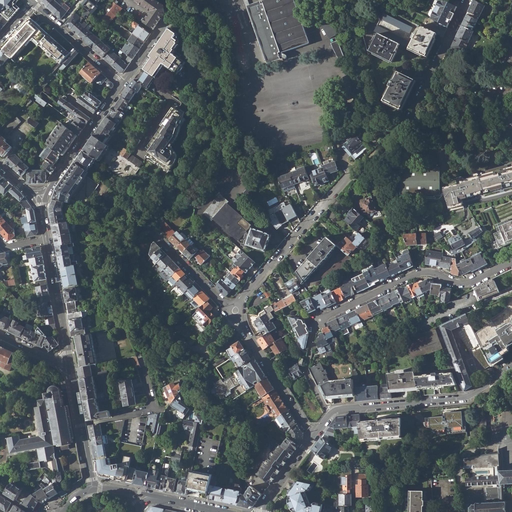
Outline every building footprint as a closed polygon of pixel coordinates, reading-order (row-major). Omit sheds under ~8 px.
[(15,0),(3,13),(2,12),(0,14),(8,21),(24,4),(19,0),(15,0)] [(43,0),(41,3),(55,15),(60,20),(70,9),(65,4),(62,7),(57,3),(59,1),(57,0),(43,0)] [(85,0),(81,5),(87,10),(88,12),(90,13),(96,6),(89,0),(85,0)] [(150,12),(150,13),(155,17),(156,14),(162,18),(166,13),(165,7),(155,0),(132,0),(135,2),(134,2),(138,5),(139,5),(150,12)] [(244,0),(243,0),(258,43),(258,42),(252,24),(244,0)] [(244,0),(252,24),(254,23),(249,8),(250,7),(247,0),(244,0)] [(261,0),(263,4),(280,53),(309,43),(293,0),(261,0)] [(307,0),(318,18),(326,13),(318,0),(307,0)] [(442,0),(439,0),(430,20),(447,28),(457,7),(442,0)] [(479,0),(473,0),(468,12),(479,18),(484,6),(483,5),(485,2),(479,0)] [(112,8),(119,13),(122,9),(116,4),(114,6),(112,8)] [(280,53),(263,4),(260,5),(260,4),(250,7),(249,8),(254,23),(252,24),(258,42),(264,60),(266,59),(267,62),(278,58),(278,57),(277,54),(280,53)] [(109,12),(115,17),(119,13),(112,8),(112,9),(109,12)] [(80,18),(77,21),(79,22),(88,12),(87,10),(80,18)] [(106,15),(112,20),(115,17),(109,12),(106,15)] [(462,25),(473,31),(479,18),(468,12),(462,25)] [(0,30),(8,21),(0,14),(0,13),(0,30)] [(74,13),(66,23),(66,25),(70,29),(77,21),(80,18),(74,13)] [(143,23),(150,29),(154,24),(156,26),(162,18),(156,14),(155,17),(150,13),(143,23)] [(380,20),(408,33),(411,28),(382,14),(380,20)] [(103,19),(109,23),(112,20),(106,15),(103,19)] [(318,19),(329,38),(337,34),(326,15),(318,19)] [(29,17),(0,49),(10,58),(11,60),(16,54),(24,45),(26,47),(31,41),(32,41),(34,39),(39,44),(48,34),(29,17)] [(436,34),(442,37),(447,28),(430,20),(429,19),(425,28),(436,34)] [(82,25),(79,22),(77,21),(70,29),(78,36),(85,28),(87,26),(84,23),(82,25)] [(136,37),(144,44),(150,34),(134,23),(133,25),(133,28),(134,28),(132,31),(134,33),(133,35),(136,37)] [(462,25),(451,48),(454,50),(458,49),(460,46),(468,49),(470,43),(469,42),(474,31),(473,31),(462,25)] [(369,52),(392,63),(401,45),(408,48),(411,43),(376,26),(373,32),(378,34),(369,52)] [(410,49),(426,57),(436,34),(425,28),(419,26),(418,27),(420,28),(416,36),(413,35),(411,39),(414,40),(410,49)] [(78,36),(84,41),(91,33),(85,28),(78,36)] [(156,78),(157,79),(165,67),(177,75),(185,63),(179,59),(181,56),(176,52),(180,46),(178,45),(180,41),(176,39),(179,35),(170,28),(141,68),(146,72),(156,78)] [(84,41),(93,49),(100,41),(91,33),(84,41)] [(23,62),(45,82),(52,74),(55,70),(60,65),(62,63),(70,54),(48,34),(38,46),(23,62)] [(130,43),(139,50),(144,44),(136,37),(133,35),(131,38),(128,36),(125,40),(130,43)] [(93,49),(99,54),(106,46),(107,44),(105,42),(104,44),(102,43),(104,41),(102,39),(100,41),(93,49)] [(130,43),(126,49),(125,51),(123,49),(124,48),(123,46),(119,51),(128,57),(132,60),(139,50),(130,43)] [(24,45),(16,54),(18,56),(26,47),(24,45)] [(99,54),(103,58),(110,50),(106,46),(99,54)] [(3,66),(10,58),(0,49),(0,63),(2,65),(3,66)] [(70,54),(62,63),(66,66),(67,67),(79,53),(75,49),(70,54)] [(103,58),(112,66),(119,58),(110,50),(103,58)] [(112,66),(120,73),(123,73),(132,60),(128,57),(124,63),(119,58),(112,66)] [(494,68),(509,75),(511,68),(511,67),(497,61),(494,68)] [(89,81),(92,84),(97,79),(102,73),(89,62),(80,74),(89,82),(89,81)] [(143,86),(148,90),(156,78),(146,72),(138,83),(143,86)] [(384,102),(400,110),(414,80),(397,72),(392,83),(391,82),(389,87),(391,88),(384,102)] [(102,84),(104,81),(107,78),(102,73),(97,79),(102,84)] [(47,84),(55,76),(52,74),(45,82),(47,84)] [(113,83),(107,78),(104,81),(107,84),(106,85),(107,87),(109,89),(112,89),(113,86),(113,83)] [(136,93),(137,93),(143,86),(138,83),(133,80),(128,87),(136,93)] [(39,88),(42,90),(47,84),(45,82),(39,88)] [(129,103),(134,96),(136,93),(128,87),(121,97),(129,103)] [(82,96),(98,107),(102,102),(86,91),(82,96)] [(59,103),(64,107),(68,102),(65,100),(66,98),(64,96),(63,97),(61,95),(59,98),(62,99),(59,103)] [(32,96),(31,97),(32,97),(33,100),(32,101),(38,105),(37,106),(51,116),(56,110),(47,103),(44,107),(35,101),(36,99),(33,97),(32,96)] [(78,102),(94,114),(98,107),(82,96),(78,102)] [(113,107),(122,113),(129,103),(121,97),(113,107)] [(64,107),(75,115),(78,110),(68,102),(64,107)] [(164,102),(137,139),(140,141),(166,104),(164,102)] [(116,124),(118,125),(122,119),(122,117),(123,115),(122,113),(113,107),(107,117),(116,124)] [(178,138),(184,116),(179,112),(176,109),(175,110),(173,109),(164,122),(165,122),(161,127),(163,128),(160,131),(161,132),(158,136),(157,135),(151,143),(152,144),(149,148),(150,150),(148,153),(148,154),(145,158),(155,165),(156,163),(164,169),(165,168),(170,171),(176,161),(177,156),(175,154),(168,148),(176,136),(178,138)] [(75,115),(87,124),(90,118),(78,110),(75,115)] [(75,115),(71,112),(67,118),(71,121),(83,129),(87,124),(75,115)] [(4,130),(8,134),(21,121),(16,117),(4,130)] [(111,135),(116,128),(114,127),(116,124),(107,117),(101,125),(100,127),(111,135)] [(39,123),(33,119),(29,123),(35,128),(39,123)] [(492,126),(492,124),(490,121),(488,120),(485,119),(483,119),(480,120),(478,121),(476,123),(476,126),(476,129),(477,131),(479,133),(481,135),(484,135),(486,135),(489,133),(491,131),(492,129),(492,126)] [(71,121),(66,127),(69,129),(70,130),(77,134),(78,136),(83,129),(71,121)] [(59,154),(61,156),(77,134),(70,130),(69,129),(66,127),(61,123),(46,145),(49,147),(55,151),(59,154)] [(93,136),(105,144),(110,136),(111,135),(100,127),(93,136)] [(0,153),(4,157),(12,147),(5,141),(5,140),(4,138),(2,138),(0,136),(0,153)] [(96,159),(129,183),(132,179),(140,168),(138,167),(127,159),(120,154),(105,144),(93,136),(83,150),(96,159)] [(351,158),(355,161),(371,147),(363,139),(361,141),(359,139),(357,141),(356,140),(353,143),(351,141),(345,146),(351,158)] [(47,160),(53,165),(55,162),(56,160),(55,160),(59,154),(55,151),(49,147),(44,153),(42,150),(38,155),(47,160)] [(124,149),(120,154),(127,159),(130,154),(124,149)] [(75,162),(87,171),(96,159),(83,150),(75,162)] [(5,162),(14,170),(22,161),(14,154),(15,152),(14,151),(5,162)] [(233,158),(234,166),(264,159),(262,152),(233,158)] [(127,159),(138,167),(142,162),(130,154),(127,159)] [(42,168),(51,174),(56,167),(53,165),(47,160),(42,168)] [(14,170),(21,176),(29,168),(22,161),(14,170)] [(64,203),(91,209),(96,202),(90,197),(99,184),(85,175),(87,171),(75,162),(56,188),(52,200),(64,203)] [(323,168),(326,174),(337,170),(334,162),(323,166),(323,168)] [(407,166),(400,166),(399,193),(443,193),(443,188),(440,188),(438,188),(438,167),(407,166)] [(290,173),(294,184),(308,179),(305,168),(304,167),(297,170),(297,171),(290,173)] [(313,179),(315,185),(328,180),(326,174),(323,168),(310,172),(308,167),(305,168),(308,179),(309,180),(313,179)] [(28,182),(30,184),(37,184),(36,171),(29,171),(27,173),(28,182)] [(36,171),(37,184),(44,183),(46,181),(46,173),(43,171),(36,171)] [(278,177),(282,188),(294,184),(290,173),(278,177)] [(443,188),(449,208),(461,205),(460,198),(511,184),(511,173),(480,182),(479,179),(443,188)] [(480,175),(459,181),(459,184),(480,178),(480,175)] [(0,191),(4,195),(13,185),(3,177),(0,181),(0,191)] [(19,202),(21,205),(27,201),(21,192),(14,187),(10,192),(20,201),(19,202)] [(103,198),(108,202),(116,192),(110,188),(103,198)] [(360,202),(363,215),(366,214),(368,214),(368,215),(370,215),(373,215),(374,213),(373,212),(377,211),(374,203),(374,202),(373,202),(371,196),(361,200),(360,202)] [(49,210),(51,225),(64,223),(63,209),(64,203),(52,200),(49,210)] [(21,218),(22,224),(36,221),(34,210),(27,201),(21,205),(23,208),(25,207),(27,210),(28,217),(21,218)] [(245,245),(265,251),(270,235),(263,233),(259,231),(258,231),(251,229),(252,227),(226,204),(212,219),(241,244),(243,242),(245,245)] [(275,212),(269,216),(266,217),(277,230),(282,226),(281,224),(288,221),(282,210),(281,204),(275,211),(275,212)] [(282,210),(288,221),(297,216),(291,205),(282,210)] [(344,221),(356,231),(362,224),(360,222),(364,217),(353,208),(349,213),(350,215),(344,221)] [(416,217),(418,220),(428,214),(427,212),(416,217)] [(401,225),(402,228),(415,221),(415,218),(404,223),(401,225)] [(156,226),(170,235),(175,228),(161,219),(156,226)] [(25,227),(27,237),(36,235),(38,232),(36,221),(22,224),(23,228),(25,227)] [(0,228),(0,231),(8,240),(10,240),(12,237),(13,238),(13,239),(16,239),(14,230),(13,230),(7,222),(0,228)] [(51,225),(54,239),(70,236),(70,234),(67,222),(64,223),(51,225)] [(498,241),(499,245),(511,240),(511,222),(503,226),(500,227),(502,232),(495,235),(498,241)] [(386,236),(387,239),(402,228),(401,225),(386,236)] [(469,233),(471,236),(473,239),(483,231),(485,233),(488,232),(485,226),(481,228),(480,227),(469,233)] [(169,240),(176,248),(185,239),(177,232),(169,240)] [(357,246),(362,250),(370,242),(359,233),(355,238),(356,238),(353,242),(357,246)] [(404,234),(407,245),(418,244),(416,234),(416,233),(404,234)] [(416,234),(418,244),(427,243),(426,233),(416,234)] [(451,245),(451,244),(462,238),(459,234),(454,237),(453,236),(449,238),(448,240),(451,245)] [(54,239),(55,247),(71,244),(70,236),(54,239)] [(471,236),(464,241),(466,245),(467,247),(475,241),(473,239),(471,236)] [(299,279),(303,285),(324,260),(325,260),(328,257),(327,256),(337,245),(335,244),(327,237),(295,274),(299,279)] [(337,245),(348,255),(351,251),(352,252),(357,246),(353,242),(346,237),(342,242),(341,242),(338,240),(335,244),(337,245)] [(464,241),(462,238),(451,244),(454,250),(458,248),(460,252),(462,252),(464,250),(462,247),(466,245),(464,241)] [(176,248),(183,254),(191,245),(185,239),(176,248)] [(511,240),(499,245),(498,241),(495,243),(498,249),(511,243),(511,240)] [(149,254),(152,257),(160,249),(154,242),(152,244),(149,254)] [(55,247),(57,258),(70,255),(68,248),(72,247),(74,247),(74,243),(71,244),(55,247)] [(183,254),(189,260),(197,252),(191,245),(183,254)] [(27,250),(29,260),(29,259),(42,257),(41,247),(27,250)] [(440,267),(450,269),(452,259),(452,254),(449,253),(444,248),(442,253),(442,254),(444,254),(448,255),(448,258),(443,257),(442,256),(440,266),(440,267)] [(151,257),(152,258),(156,263),(165,254),(160,249),(152,257),(151,257)] [(194,257),(201,265),(209,257),(202,249),(194,257)] [(255,263),(240,250),(231,260),(238,266),(245,272),(246,273),(255,263)] [(399,262),(403,271),(413,266),(408,250),(404,252),(403,254),(396,257),(399,262)] [(425,264),(440,266),(442,256),(442,254),(442,253),(426,250),(425,264)] [(471,270),(472,272),(487,264),(481,252),(477,254),(477,255),(466,260),(471,270)] [(0,268),(2,267),(4,265),(11,264),(11,260),(9,253),(0,254),(0,268)] [(156,263),(163,270),(172,261),(165,254),(156,263)] [(57,258),(59,269),(75,266),(78,265),(77,261),(74,261),(74,260),(73,255),(70,255),(57,258)] [(321,275),(324,281),(325,280),(354,259),(349,255),(321,275)] [(38,282),(39,287),(47,285),(42,257),(29,259),(30,266),(32,265),(35,282),(38,282)] [(457,264),(456,259),(452,259),(450,269),(449,272),(459,275),(462,275),(457,264)] [(461,262),(457,264),(462,275),(471,270),(466,260),(461,262)] [(163,270),(170,277),(179,269),(172,261),(163,270)] [(391,266),(387,268),(391,275),(391,276),(403,271),(399,262),(394,264),(393,263),(390,264),(391,266)] [(385,264),(375,269),(380,280),(380,281),(387,278),(386,277),(391,275),(387,268),(385,264)] [(59,269),(63,288),(74,285),(78,285),(75,266),(59,269)] [(232,273),(240,280),(243,277),(242,276),(245,272),(238,266),(235,269),(231,273),(232,273)] [(375,269),(374,266),(367,269),(368,270),(363,272),(366,277),(370,287),(376,284),(375,283),(380,280),(375,269)] [(170,277),(176,283),(185,275),(179,269),(170,277)] [(224,282),(232,289),(240,280),(232,273),(224,282)] [(175,284),(184,293),(194,283),(185,275),(176,283),(175,284)] [(212,284),(225,297),(232,289),(224,282),(222,280),(219,277),(212,284)] [(353,283),(358,293),(370,287),(366,277),(353,283)] [(292,295),(294,298),(298,295),(300,298),(308,293),(303,285),(299,287),(295,282),(293,279),(285,284),(290,292),(292,295)] [(418,283),(423,293),(432,289),(433,283),(433,282),(430,281),(430,282),(429,283),(427,279),(423,281),(422,280),(421,280),(420,281),(420,283),(418,283)] [(478,301),(496,293),(491,279),(473,288),(478,301)] [(340,287),(345,297),(350,294),(351,295),(358,293),(353,283),(352,280),(340,286),(340,287)] [(412,297),(413,298),(418,296),(419,298),(424,295),(423,293),(418,283),(417,280),(411,283),(410,281),(406,283),(406,285),(412,297)] [(189,297),(192,300),(193,299),(201,291),(194,283),(184,293),(188,298),(189,297)] [(431,294),(440,296),(440,295),(441,287),(442,285),(433,283),(432,289),(431,294)] [(36,288),(39,303),(50,302),(47,285),(39,287),(36,288)] [(63,288),(68,315),(80,312),(79,308),(76,308),(75,301),(78,300),(76,288),(75,288),(74,285),(63,288)] [(400,301),(401,303),(412,297),(406,285),(401,287),(401,286),(394,288),(395,290),(400,301)] [(331,292),(336,303),(346,298),(345,297),(340,287),(331,292)] [(441,299),(445,302),(450,300),(451,288),(441,287),(440,295),(442,296),(441,299)] [(387,295),(392,305),(400,301),(395,290),(387,295)] [(193,299),(201,307),(207,302),(210,299),(201,291),(193,299)] [(282,299),(283,301),(292,295),(290,292),(282,298),(282,299)] [(322,296),(327,307),(336,303),(331,292),(322,296)] [(311,299),(316,310),(321,308),(322,310),(327,307),(322,296),(321,294),(311,299)] [(294,298),(292,295),(283,301),(287,306),(296,301),(294,298)] [(378,299),(383,310),(392,306),(392,305),(387,295),(378,299)] [(301,302),(309,313),(316,310),(311,299),(310,298),(301,302)] [(191,301),(199,310),(201,307),(193,299),(192,300),(191,301)] [(271,305),(276,312),(287,306),(283,301),(282,299),(276,303),(275,302),(271,305)] [(368,304),(373,315),(383,310),(378,299),(368,304)] [(490,319),(507,346),(511,343),(511,304),(509,299),(502,312),(490,319)] [(205,330),(214,319),(207,312),(212,307),(207,302),(201,307),(199,310),(192,317),(205,330)] [(356,310),(361,320),(364,319),(365,320),(374,315),(373,315),(368,304),(356,310)] [(40,307),(41,317),(44,316),(53,315),(51,305),(40,307)] [(253,322),(262,337),(269,333),(282,324),(283,323),(276,312),(271,305),(264,310),(265,311),(262,313),(262,314),(256,319),(256,320),(253,322)] [(351,325),(357,323),(361,321),(361,320),(356,310),(346,315),(351,325)] [(0,314),(0,327),(4,330),(9,319),(5,317),(7,313),(2,311),(0,314)] [(91,334),(93,334),(91,328),(84,329),(82,318),(83,318),(82,312),(80,312),(68,315),(72,338),(75,337),(91,334)] [(464,391),(465,391),(469,389),(473,386),(451,330),(462,325),(469,321),(465,314),(440,326),(464,391)] [(44,316),(46,325),(49,325),(54,324),(53,315),(44,316)] [(341,328),(344,335),(349,332),(347,327),(351,325),(346,315),(337,319),(341,328)] [(296,334),(298,338),(307,334),(308,333),(309,331),(304,321),(304,320),(301,320),(293,318),(288,317),(296,334)] [(329,327),(331,333),(341,328),(337,319),(327,324),(329,327)] [(475,334),(491,366),(504,358),(502,354),(509,349),(507,346),(490,319),(485,323),(487,326),(475,334)] [(14,320),(12,325),(8,332),(20,337),(25,328),(18,324),(19,323),(14,320)] [(469,321),(462,325),(475,357),(486,369),(491,366),(475,334),(469,321)] [(31,343),(35,333),(31,331),(33,327),(27,324),(25,328),(20,337),(31,343)] [(35,333),(41,336),(45,337),(41,331),(40,329),(38,326),(35,333)] [(323,332),(328,343),(335,340),(331,333),(329,327),(322,330),(323,332)] [(406,340),(411,361),(442,349),(435,329),(406,340)] [(75,337),(81,368),(95,365),(96,365),(116,361),(111,330),(93,334),(91,334),(75,337)] [(335,356),(329,343),(328,343),(323,332),(319,335),(320,338),(317,339),(319,342),(317,343),(319,348),(324,345),(326,351),(325,352),(329,359),(335,356)] [(275,342),(269,333),(262,337),(257,340),(263,350),(270,345),(275,342)] [(298,338),(303,349),(306,347),(308,335),(307,334),(298,338)] [(46,338),(45,337),(41,336),(36,345),(42,348),(46,341),(48,340),(46,338)] [(46,341),(42,348),(50,352),(58,345),(58,344),(51,337),(46,338),(48,340),(46,341)] [(270,345),(277,355),(287,348),(280,338),(275,342),(270,345)] [(232,348),(228,350),(227,352),(225,353),(229,359),(231,358),(233,356),(244,350),(238,342),(231,347),(232,348)] [(294,346),(301,357),(303,354),(297,344),(294,346)] [(0,365),(0,366),(10,371),(15,362),(10,360),(13,353),(0,346),(0,360),(2,361),(0,365)] [(244,350),(233,356),(239,365),(237,367),(232,369),(235,373),(241,369),(240,366),(250,359),(244,350)] [(224,358),(214,363),(216,367),(226,361),(224,358)] [(241,369),(235,373),(224,380),(223,379),(214,384),(216,387),(215,387),(217,392),(220,395),(221,395),(222,396),(231,391),(230,390),(240,383),(242,386),(244,385),(247,390),(254,386),(267,378),(255,360),(241,369)] [(309,369),(327,404),(334,404),(333,397),(354,394),(353,386),(352,371),(351,361),(325,371),(321,363),(309,369)] [(287,369),(294,380),(303,374),(297,363),(287,369)] [(77,369),(79,379),(93,377),(99,375),(107,374),(116,372),(115,369),(96,373),(95,368),(96,367),(95,365),(81,368),(77,369)] [(390,387),(390,390),(419,388),(416,376),(414,372),(405,372),(405,371),(396,372),(396,373),(388,374),(390,387)] [(419,388),(421,395),(435,394),(434,388),(445,387),(445,386),(456,385),(451,373),(445,374),(445,373),(441,373),(441,374),(437,374),(433,374),(433,375),(428,375),(428,374),(424,375),(424,376),(416,376),(419,388)] [(107,374),(99,375),(101,384),(101,386),(105,385),(105,386),(109,385),(107,374)] [(95,385),(93,377),(79,379),(83,401),(102,398),(107,397),(105,386),(105,385),(101,386),(103,394),(97,395),(95,387),(95,385)] [(254,386),(262,397),(274,389),(267,378),(254,386)] [(119,382),(124,407),(136,404),(131,380),(119,382)] [(163,388),(170,404),(182,388),(182,387),(180,388),(178,383),(174,385),(173,383),(163,388)] [(48,409),(55,445),(59,445),(60,447),(71,444),(71,443),(74,442),(73,439),(74,439),(68,406),(64,407),(62,397),(64,396),(63,395),(62,396),(61,393),(63,393),(63,391),(61,392),(60,388),(57,386),(55,386),(52,387),(50,391),(50,393),(53,408),(48,409)] [(367,387),(368,400),(378,399),(377,386),(367,387)] [(356,388),(358,401),(368,400),(367,387),(356,388)] [(380,388),(381,399),(391,398),(390,390),(390,387),(380,388)] [(272,411),(277,418),(288,411),(274,389),(262,397),(251,404),(254,408),(265,400),(268,404),(265,406),(269,413),(272,411)] [(54,445),(55,445),(48,409),(53,408),(50,393),(49,393),(48,391),(43,392),(45,398),(43,398),(44,400),(37,401),(38,407),(35,407),(40,436),(32,437),(29,438),(21,440),(20,435),(7,438),(11,454),(37,448),(40,461),(52,459),(54,473),(59,472),(54,445)] [(169,405),(177,411),(179,416),(183,419),(190,409),(185,406),(182,407),(181,403),(180,396),(178,394),(170,404),(169,405)] [(103,401),(102,398),(83,401),(87,422),(110,417),(109,411),(104,412),(103,406),(98,407),(97,402),(103,401)] [(283,426),(287,432),(289,430),(297,425),(288,411),(277,418),(283,426)] [(480,414),(482,427),(490,426),(488,412),(480,414)] [(154,419),(152,430),(152,432),(157,433),(160,413),(155,414),(154,419)] [(360,422),(359,415),(347,416),(348,427),(351,427),(354,431),(355,434),(361,434),(360,426),(360,422)] [(334,428),(348,427),(347,416),(337,417),(330,426),(334,428)] [(274,420),(280,429),(283,426),(277,418),(274,420)] [(362,457),(382,457),(381,452),(401,450),(401,418),(360,422),(360,426),(361,434),(362,457)] [(456,431),(456,447),(465,446),(465,423),(459,423),(459,431),(456,431)] [(90,438),(102,435),(100,424),(88,426),(90,438)] [(291,440),(299,445),(303,440),(303,434),(297,425),(289,430),(292,435),(292,438),(291,440)] [(334,428),(330,426),(322,436),(334,440),(334,428)] [(90,438),(92,446),(103,444),(107,443),(106,435),(102,435),(90,438)] [(187,489),(208,494),(210,486),(212,477),(220,441),(199,437),(189,482),(187,489)] [(312,450),(323,458),(333,446),(321,437),(312,450)] [(291,453),(292,454),(295,450),(299,445),(291,440),(288,438),(282,446),(291,453)] [(141,447),(119,442),(117,452),(123,453),(124,456),(130,458),(131,457),(138,459),(141,447)] [(254,472),(269,483),(271,480),(272,481),(274,478),(273,477),(277,473),(278,474),(280,470),(278,469),(282,462),(284,464),(286,462),(285,461),(289,457),(290,457),(292,454),(291,453),(282,446),(276,442),(271,451),(270,453),(270,455),(267,461),(264,461),(263,463),(262,462),(257,469),(254,472)] [(92,446),(94,461),(106,459),(103,444),(92,446)] [(178,457),(180,457),(181,451),(173,449),(172,454),(178,455),(178,457)] [(117,480),(133,484),(136,470),(137,463),(138,459),(131,457),(130,458),(124,456),(123,453),(117,452),(116,457),(106,459),(94,461),(94,462),(96,462),(95,468),(96,472),(98,472),(99,476),(101,476),(102,477),(110,479),(111,478),(114,480),(114,478),(116,477),(118,479),(117,480)] [(499,501),(503,502),(502,488),(504,488),(504,484),(511,483),(511,470),(498,471),(498,454),(489,455),(489,454),(477,456),(477,457),(464,458),(464,467),(464,468),(472,468),(472,477),(465,478),(465,486),(490,485),(490,484),(498,484),(498,489),(499,489),(499,501)] [(41,467),(40,461),(26,463),(27,470),(41,467)] [(146,487),(158,489),(160,481),(157,480),(158,471),(155,470),(156,466),(155,465),(151,464),(150,465),(149,473),(146,487)] [(158,489),(164,490),(166,477),(168,470),(166,469),(165,470),(164,470),(163,476),(161,475),(160,481),(158,489)] [(133,484),(146,487),(149,473),(136,470),(133,484)] [(342,484),(342,494),(348,494),(348,489),(350,489),(350,470),(343,470),(343,474),(345,475),(346,476),(341,476),(341,481),(343,481),(343,484),(342,484)] [(46,477),(51,483),(52,482),(54,480),(48,475),(46,477)] [(367,476),(365,476),(365,480),(358,480),(357,485),(355,484),(355,497),(367,497),(367,485),(365,485),(365,483),(367,482),(367,476)] [(44,488),(50,499),(58,494),(53,484),(52,484),(51,483),(46,477),(42,481),(47,485),(48,486),(47,488),(42,484),(41,486),(43,488),(44,488)] [(164,490),(173,492),(176,479),(166,477),(164,490)] [(5,493),(16,500),(17,499),(23,488),(19,484),(17,487),(16,486),(16,485),(15,484),(16,482),(13,480),(5,493)] [(189,482),(184,481),(181,480),(180,480),(177,493),(186,495),(187,489),(189,482)] [(321,511),(320,511),(322,504),(317,503),(315,504),(315,502),(311,504),(305,490),(307,489),(308,490),(313,484),(296,481),(287,493),(288,495),(289,495),(290,497),(288,500),(288,504),(290,509),(292,511),(293,511),(321,511)] [(58,484),(56,482),(53,483),(53,484),(58,494),(63,491),(58,484)] [(207,499),(237,506),(240,494),(240,492),(234,491),(226,489),(214,487),(210,486),(208,494),(207,499)] [(251,486),(244,495),(240,494),(237,506),(249,509),(254,507),(262,495),(251,486)] [(43,488),(32,495),(39,500),(39,501),(42,503),(50,499),(44,488),(43,488)] [(422,511),(423,506),(426,506),(426,491),(407,490),(406,511),(422,511)] [(32,495),(29,492),(22,504),(33,511),(39,501),(39,500),(32,495)] [(339,505),(350,505),(350,494),(348,494),(342,494),(339,494),(339,505)] [(0,511),(25,511),(15,505),(11,511),(0,511),(0,507),(6,511),(11,503),(0,496),(0,511)] [(503,502),(499,501),(498,501),(498,502),(494,503),(494,502),(492,502),(492,503),(488,503),(488,502),(487,502),(487,503),(482,503),(482,502),(481,502),(481,503),(476,503),(476,502),(475,502),(475,504),(474,504),(473,504),(472,505),(471,504),(470,504),(471,506),(469,507),(469,508),(468,507),(467,508),(469,509),(469,511),(468,511),(506,511),(506,510),(507,510),(507,506),(506,506),(506,503),(507,503),(506,502),(505,501),(504,501),(504,502),(503,502)]
